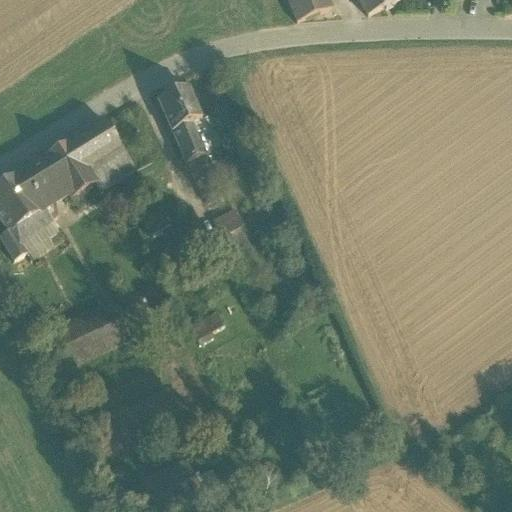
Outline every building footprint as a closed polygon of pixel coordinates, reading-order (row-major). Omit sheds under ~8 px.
[(285,0),(296,25),(321,15),(314,0),(285,0)] [(326,0),(314,0),(321,15),(331,10),(326,0)] [(357,0),(367,17),(404,0),(357,0)] [(157,104),(172,136),(185,129),(201,122),(187,91),(157,104)] [(69,145),(86,173),(121,151),(104,124),(69,145)] [(172,136),(186,167),(201,160),(204,158),(195,140),(192,142),(185,129),(172,136)] [(69,203),(95,187),(86,173),(69,145),(43,161),(69,203)] [(134,174),(121,151),(86,173),(95,187),(109,178),(114,186),(134,174)] [(207,175),(201,160),(186,167),(192,182),(207,175)] [(44,204),(52,214),(69,203),(43,161),(19,177),(40,208),(44,204)] [(0,239),(14,265),(26,257),(21,248),(56,220),(52,214),(44,204),(40,208),(19,177),(18,176),(0,187),(0,223),(7,235),(0,239)] [(133,227),(143,244),(168,229),(158,212),(133,227)] [(214,224),(221,239),(240,230),(232,215),(214,224)] [(77,318),(80,325),(92,347),(119,332),(110,316),(96,323),(90,311),(77,318)] [(188,332),(198,349),(212,341),(210,337),(223,330),(215,316),(188,332)] [(125,344),(119,332),(92,347),(80,325),(52,339),(70,373),(125,344)] [(246,437),(256,455),(270,447),(267,442),(281,435),(274,421),(246,437)] [(131,490),(141,511),(171,511),(201,498),(185,464),(131,490)]
